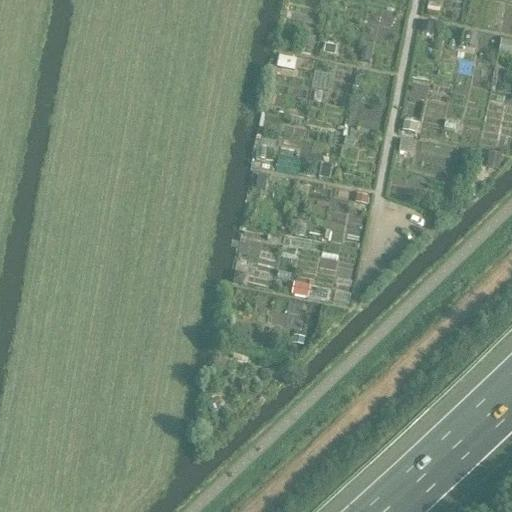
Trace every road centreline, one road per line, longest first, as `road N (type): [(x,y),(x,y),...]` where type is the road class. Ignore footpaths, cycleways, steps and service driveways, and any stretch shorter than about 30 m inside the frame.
road 1 (track): [(375,235),(420,0)]
road 2 (motorway): [(511,392),(383,511)]
